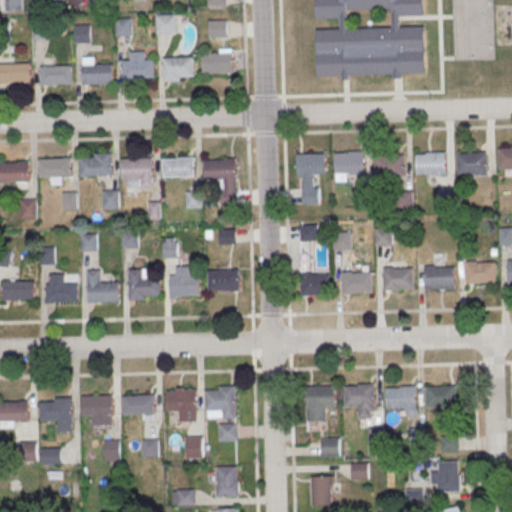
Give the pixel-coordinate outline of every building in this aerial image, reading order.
[(5,0),(21,0),(21,11),(5,12),(5,0)] [(47,0),(63,0),(63,10),(48,11),(47,0)] [(423,0),(424,15),(400,15),(401,27),(425,27),(426,73),(350,75),(350,80),(342,80),(342,75),(317,76),(316,30),(341,30),(341,18),(316,19),(315,0),(423,0)] [(156,17),(176,16),(176,34),(156,35),(156,17)] [(114,20),(130,20),(131,37),(115,37),(114,20)] [(208,20),(226,20),(227,37),(209,37),(208,20)] [(32,24),(48,23),(48,41),(32,41),(32,24)] [(0,24),(8,24),(9,41),(0,41),(0,24)] [(73,25),(89,25),(89,42),(74,42),(73,25)] [(152,59),(152,78),(122,79),(122,60),(129,60),(129,51),(144,51),(144,59),(152,59)] [(232,52),(232,70),(202,71),(202,53),(232,52)] [(192,57),(193,76),(179,76),(179,80),(163,81),(162,57),(192,57)] [(0,63),(29,63),(29,81),(0,81),(0,63)] [(111,64),(112,82),(82,83),(81,64),(111,64)] [(70,65),(70,84),(40,84),(40,66),(70,65)] [(511,148),(499,148),(499,169),(511,168),(511,148)] [(296,153),(325,152),(325,173),(312,173),(313,186),(318,186),(319,202),(301,203),(301,187),(302,187),(302,175),(297,175),(296,153)] [(335,155),(335,176),(365,175),(365,152),(348,153),(348,154),(335,155)] [(457,153),(458,173),(487,172),(487,152),(457,153)] [(416,156),(417,177),(447,176),(446,153),(430,154),(430,155),(416,156)] [(375,157),(376,178),(406,177),(405,154),(389,155),(389,157),(375,157)] [(80,159),(80,178),(112,177),(111,155),(95,156),(95,159),(80,159)] [(163,160),(164,179),(195,179),(194,159),(163,160)] [(39,160),(40,180),(71,179),(70,160),(39,160)] [(122,161),(122,180),(153,180),(153,160),(122,161)] [(206,162),(206,181),(237,180),(237,161),(206,162)] [(0,164),(0,183),(29,183),(28,164),(0,164)] [(438,188),(454,188),(454,205),(439,205),(438,188)] [(102,192),(103,212),(119,211),(118,191),(102,192)] [(186,193),(187,210),(203,209),(202,192),(186,193)] [(61,194),(62,213),(78,213),(77,193),(61,194)] [(20,201),(20,221),(36,221),(36,201),(20,201)] [(300,225),(317,224),(317,240),(300,240),(300,225)] [(499,227),(511,227),(511,244),(499,244),(499,227)] [(375,228),(392,228),(392,245),(375,245),(375,228)] [(219,229),(220,246),(236,246),(235,229),(219,229)] [(121,231),(122,251),(138,250),(137,230),(121,231)] [(333,232),(350,231),(351,249),(334,249),(333,232)] [(79,233),(80,253),(96,252),(95,233),(79,233)] [(163,240),(163,260),(179,259),(179,239),(163,240)] [(496,261),(497,282),(466,283),(465,261),(476,260),(477,262),(496,261)] [(454,267),(455,287),(424,289),(423,266),(435,266),(435,268),(454,267)] [(412,268),(413,288),(383,289),(382,267),(393,267),(393,268),(412,268)] [(169,278),(170,297),(201,296),(200,277),(191,277),(191,268),(176,268),(176,278),(169,278)] [(128,271),(129,302),(146,301),(146,298),(161,298),(161,279),(143,279),(142,271),(128,271)] [(371,271),(373,291),(343,293),(341,271),(352,271),(352,272),(371,271)] [(87,273),(88,305),(120,304),(119,284),(101,285),(100,272),(87,273)] [(333,273),(334,294),(302,295),(301,273),(311,272),(311,274),(333,273)] [(209,273),(209,293),(240,292),(239,273),(209,273)] [(47,286),(47,305),(78,304),(77,286),(64,286),(64,276),(49,276),(49,286),(47,286)] [(4,283),(5,303),(35,302),(35,283),(4,283)] [(345,389),(346,408),(359,407),(359,420),(372,420),(372,414),(376,414),(375,386),(359,386),(359,388),(345,389)] [(387,390),(388,410),(408,409),(409,418),(417,418),(417,387),(401,388),(401,390),(387,390)] [(206,393),(206,412),(224,412),(224,421),(237,420),(237,388),(221,388),(221,393),(206,393)] [(307,389),(308,423),(328,423),(327,409),(337,408),(336,388),(307,389)] [(427,390),(427,409),(458,408),(458,389),(427,390)] [(169,394),(169,413),(200,412),(199,393),(169,394)] [(125,397),(126,417),(157,416),(156,397),(125,397)] [(85,399),(85,418),(94,418),(94,427),(116,427),(115,398),(85,399)] [(43,405),(44,423),(60,422),(60,435),(75,434),(74,400),(57,400),(58,404),(43,405)] [(0,404),(0,424),(31,423),(30,404),(0,404)] [(221,426),(222,443),(240,443),(239,425),(221,426)] [(369,429),(370,447),(384,446),(384,429),(369,429)] [(410,429),(411,447),(426,446),(425,429),(410,429)] [(441,438),(459,437),(459,452),(442,453),(441,438)] [(187,439),(187,460),(205,460),(205,438),(187,439)] [(322,440),(323,457),(341,457),(340,440),(322,440)] [(144,441),(145,459),(161,459),(160,441),(144,441)] [(106,443),(107,463),(123,462),(122,442),(106,443)] [(23,444),(24,464),(40,463),(39,443),(23,444)] [(43,450),(44,465),(64,465),(63,450),(43,450)] [(439,464),(459,463),(459,477),(461,477),(461,493),(438,494),(438,486),(432,486),(431,474),(439,473),(439,464)] [(351,464),(352,481),(370,481),(370,464),(351,464)] [(220,469),(220,499),(240,499),(240,469),(220,469)] [(313,479),(313,509),(333,508),(333,478),(313,479)] [(179,491),(196,491),(197,507),(180,507),(179,491)]
